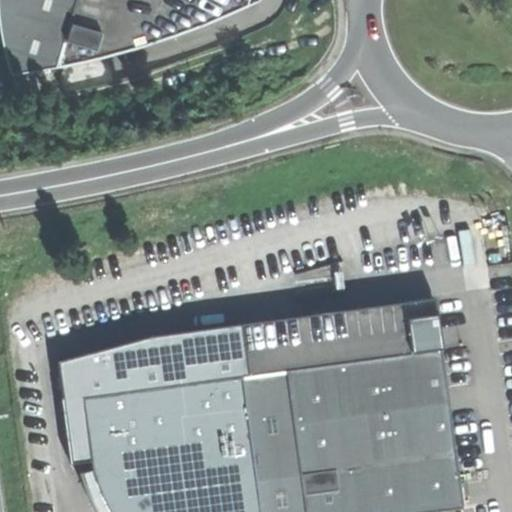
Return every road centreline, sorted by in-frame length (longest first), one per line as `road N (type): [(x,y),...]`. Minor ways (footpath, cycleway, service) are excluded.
road 1 (unknown): [(483,511),(474,323),(446,279),(418,275),(53,330)]
road 2 (tertiary): [(0,194),(173,163),(287,128)]
road 3 (tertiary): [(287,128),(432,114)]
road 4 (tertiary): [(370,25),(350,67),(287,128)]
